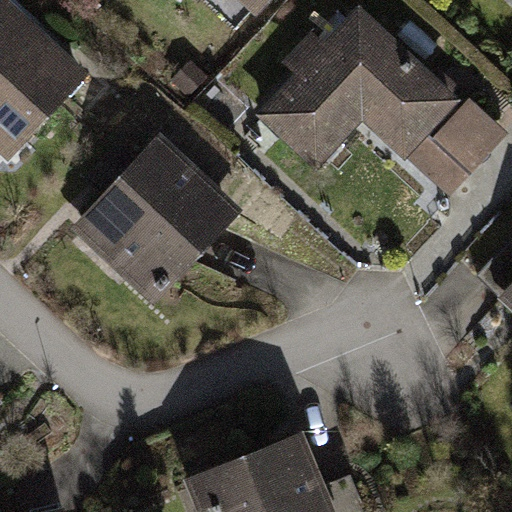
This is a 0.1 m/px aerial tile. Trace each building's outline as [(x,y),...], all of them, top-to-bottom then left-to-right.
[(288,0),(172,0),(196,23),(214,0),(216,0),(262,37),(288,0)] [(0,175),(81,87),(1,16),(0,17),(0,175)] [(506,153),(363,24),(255,123),(315,186),(364,136),(454,211),(506,153)] [(246,213),(164,136),(74,230),(156,307),(246,213)] [(511,291),(502,301),(511,310),(511,291)] [(305,435),(186,483),(197,511),(367,511),(354,478),(327,489),(305,435)]
